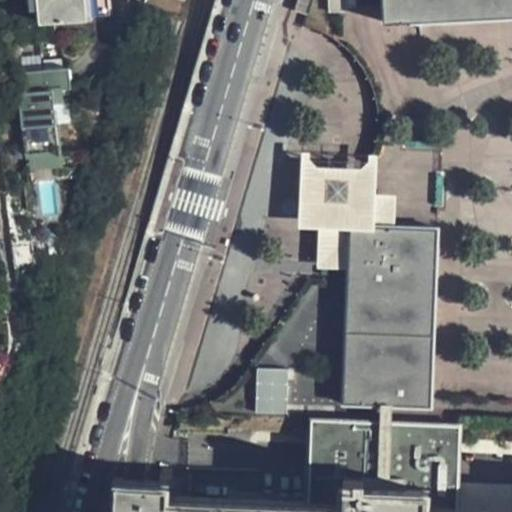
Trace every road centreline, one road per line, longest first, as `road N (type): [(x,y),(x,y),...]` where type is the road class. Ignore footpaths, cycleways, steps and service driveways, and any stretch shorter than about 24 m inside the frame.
road 1 (residential): [(161,313),(255,0)]
road 2 (residential): [(161,313),(119,409),(95,511)]
road 3 (residential): [(130,511),(161,313)]
